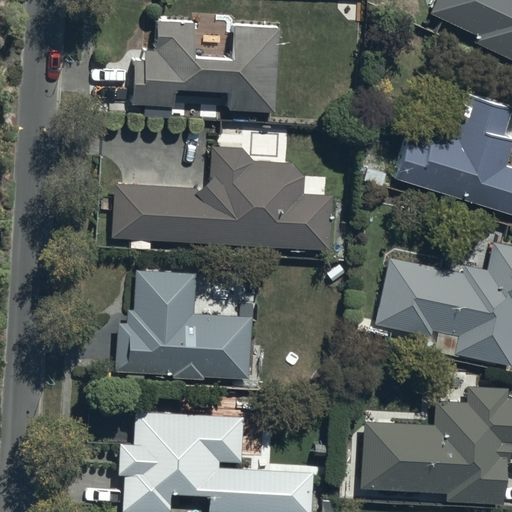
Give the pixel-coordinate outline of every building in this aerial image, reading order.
[(511,0),(435,0),(429,13),(476,37),(473,42),(511,61),(511,0)] [(132,60),(130,104),(173,107),(174,90),(229,93),(228,110),(273,112),(277,27),(234,25),(232,60),(192,58),(194,23),(156,20),(154,50),(143,49),(142,60),(132,60)] [(408,137),(395,179),(511,215),(511,168),(505,166),(511,143),(511,139),(503,136),(511,108),(467,94),(460,116),(439,110),(429,143),(408,137)] [(201,188),(116,183),(113,238),(329,250),(332,195),(303,194),(304,176),(292,163),(252,161),(241,148),(212,146),(210,178),(201,188)] [(462,272),(388,257),(374,323),(431,335),(432,330),(436,331),(432,351),(457,357),(457,355),(510,366),(511,356),(511,246),(492,242),(486,270),(463,265),(462,272)] [(127,322),(119,322),(115,372),(174,376),(173,379),(203,380),(203,375),(249,378),(253,316),(194,312),(196,274),(136,270),(133,309),(127,309),(127,322)] [(465,401),(433,401),(433,424),(363,423),(359,489),(444,493),(444,501),(504,504),(506,464),(509,464),(510,448),(511,447),(511,398),(506,398),(506,389),(465,388),(465,401)] [(242,417),(134,412),(132,444),(118,443),(116,475),(124,475),(121,511),(168,511),(170,494),(208,496),(207,511),(212,511),(308,511),(311,472),(217,468),(217,460),(240,461),(242,417)]
